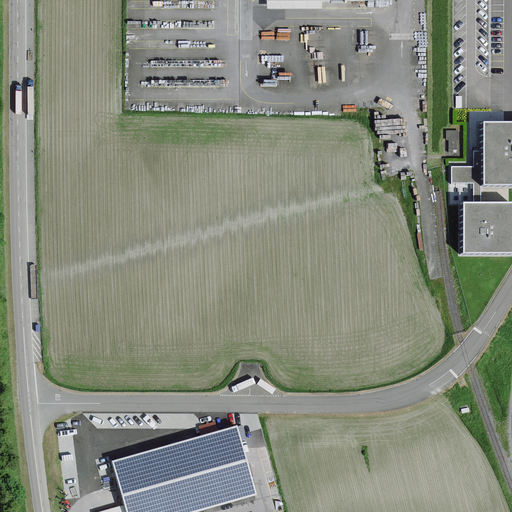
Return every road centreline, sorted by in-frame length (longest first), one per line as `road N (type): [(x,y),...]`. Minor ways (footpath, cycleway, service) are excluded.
road 1 (unclassified): [(511,283),(467,354),(404,396),(328,404),(29,403)]
road 2 (unclassified): [(18,0),(29,403)]
